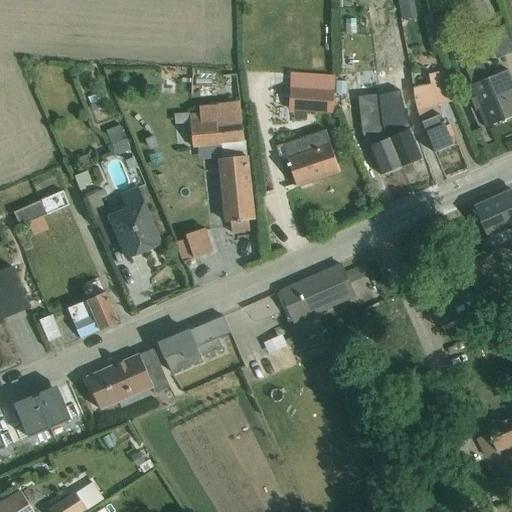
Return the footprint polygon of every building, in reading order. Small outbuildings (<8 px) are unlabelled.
[(503,26),(485,34),(497,60),(511,54),(511,53),(511,38),(506,25),(503,26)] [(483,63),(466,70),(472,85),(469,86),(474,98),(471,99),(475,111),(479,110),(487,129),(511,118),(511,80),(508,70),(489,78),(483,63)] [(389,140),(402,168),(422,159),(409,131),(402,134),(397,121),(400,121),(407,120),(407,121),(413,120),(419,119),(414,99),(405,100),(405,101),(401,102),(400,86),(396,87),(396,86),(398,85),(395,67),(378,69),(380,86),(379,87),(382,105),(380,105),(382,125),(389,140)] [(430,85),(414,88),(419,114),(435,153),(454,146),(438,109),(437,104),(448,101),(451,101),(444,70),(428,74),(430,85)] [(382,125),(380,105),(378,83),(376,83),(374,72),(360,74),(362,85),(359,86),(360,99),(364,127),(382,125)] [(290,81),(289,111),(333,114),(336,76),(291,74),(290,81)] [(190,114),(175,115),(176,126),(191,124),(192,147),(198,147),(199,161),(221,159),(227,223),(231,223),(232,234),(250,232),(249,221),(253,221),(246,142),(244,142),(241,101),(218,104),(218,105),(200,107),(200,114),(190,115),(190,114)] [(122,130),(108,136),(116,155),(131,149),(122,130)] [(325,130),(277,147),(282,163),(288,161),(297,187),(340,173),(325,130)] [(402,168),(389,140),(369,148),(382,176),(402,168)] [(151,166),(168,161),(164,145),(147,150),(151,166)] [(88,172),(75,177),(81,192),(87,189),(85,186),(92,183),(88,172)] [(98,192),(86,197),(107,245),(119,240),(128,259),(162,245),(137,188),(120,195),(125,205),(107,212),(102,199),(107,197),(105,190),(99,193),(98,192)] [(38,203),(15,213),(21,227),(70,205),(64,191),(38,203)] [(187,239),(194,259),(213,252),(205,230),(186,236),(187,239)] [(194,259),(187,239),(175,243),(183,263),(194,259)] [(366,263),(344,273),(349,284),(371,274),(366,263)] [(349,284),(344,273),(341,266),(281,292),(288,308),(283,310),(289,325),(294,323),(294,325),(356,298),(349,284)] [(0,272),(0,316),(1,320),(15,314),(30,308),(13,267),(0,272)] [(87,301),(69,309),(74,323),(70,324),(74,333),(78,332),(81,339),(119,323),(106,293),(102,295),(96,282),(85,287),(91,300),(87,301)] [(53,315),(41,321),(49,342),(62,337),(53,315)] [(224,317),(160,345),(172,374),(191,366),(203,361),(202,357),(223,348),(219,339),(231,333),(224,317)] [(370,317),(348,327),(352,337),(374,327),(370,317)] [(283,334),(263,343),(268,356),(287,347),(286,344),(303,337),(301,333),(285,340),(283,334)] [(153,350),(87,379),(101,412),(153,389),(155,394),(170,388),(153,350)] [(41,396),(37,398),(51,429),(72,420),(64,401),(58,386),(40,394),(41,396)] [(33,400),(32,397),(15,405),(21,419),(29,438),(51,429),(37,398),(33,400)] [(489,434),(477,440),(485,458),(497,452),(498,454),(511,447),(511,416),(507,419),(508,420),(503,422),(502,421),(486,428),(489,434)] [(93,483),(77,493),(88,510),(104,499),(93,483)] [(33,511),(21,492),(0,505),(0,511),(33,511)] [(76,493),(49,510),(49,511),(84,511),(87,510),(76,493)]
